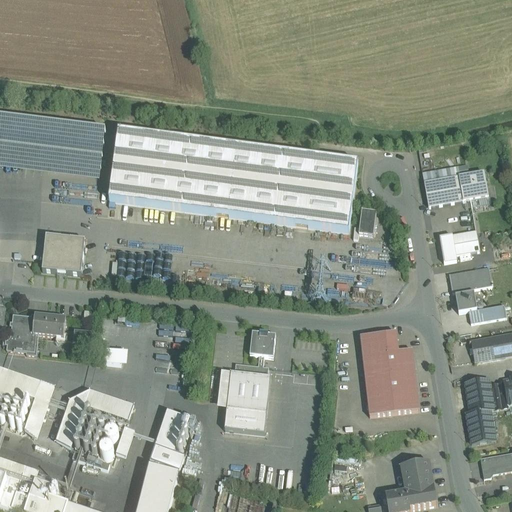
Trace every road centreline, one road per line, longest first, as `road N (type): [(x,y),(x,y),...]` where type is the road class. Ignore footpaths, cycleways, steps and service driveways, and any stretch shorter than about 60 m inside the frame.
road 1 (residential): [(430,312),(322,326),(0,290)]
road 2 (track): [(0,80),(314,121)]
road 3 (residential): [(472,511),(430,312)]
road 4 (residential): [(430,312),(411,216),(389,181)]
